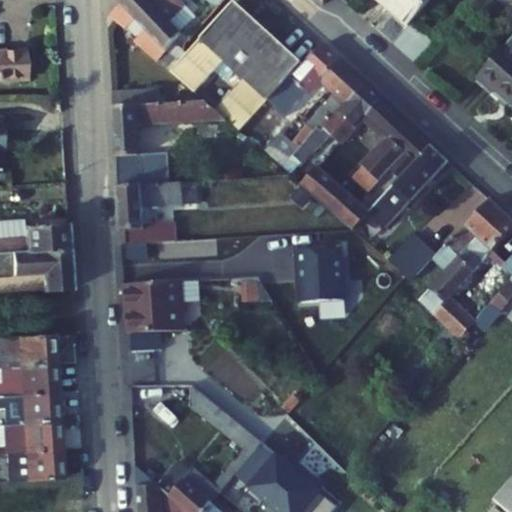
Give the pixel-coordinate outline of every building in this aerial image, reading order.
[(159,62),(174,42),(181,34),(169,22),(148,0),(117,0),(122,4),(111,16),(126,29),(135,19),(146,31),(136,42),(159,62)] [(148,0),(169,22),(187,6),(181,0),(148,0)] [(377,0),(408,27),(431,0),(377,0)] [(302,65),(233,3),(187,54),(171,71),(207,102),(228,121),(241,132),(269,101),(280,89),(302,65)] [(511,38),(477,78),(493,92),(496,90),(511,103),(511,38)] [(174,42),(159,62),(171,71),(187,54),(183,50),(174,42)] [(323,77),(322,77),(338,60),(321,45),(302,65),(280,89),(291,99),(297,104),(308,92),(309,93),(323,77)] [(0,80),(29,79),(27,49),(0,51),(0,80)] [(292,144),(282,134),(265,153),(282,167),(293,156),(300,149),(303,145),(319,127),(323,131),(350,101),(350,102),(365,85),(338,60),(322,77),(323,77),(333,86),(340,93),(292,144)] [(372,122),(387,105),(365,85),(350,102),(350,101),(323,131),(319,127),(303,145),(300,149),(293,156),(302,165),(331,134),(340,143),(341,143),(356,127),(360,131),(370,120),(372,122)] [(281,110),(291,99),(280,89),(269,101),(281,110)] [(112,93),(113,107),(148,105),(147,90),(112,93)] [(160,90),(147,90),(148,105),(161,105),(160,90)] [(148,105),(113,107),(118,187),(171,184),(170,154),(139,155),(138,126),(228,121),(207,102),(161,105),(148,105)] [(400,116),(387,105),(372,122),(385,133),(400,116)] [(511,106),(490,132),(511,152),(511,151),(511,106)] [(355,177),(371,192),(393,169),(402,178),(432,145),(420,135),(400,116),(385,133),(360,161),(365,166),(355,177)] [(369,213),(387,229),(450,162),(432,145),(402,178),(372,210),(369,213)] [(369,213),(372,210),(320,165),(320,166),(303,185),(343,220),(354,229),(369,213)] [(198,205),(197,183),(171,184),(118,187),(122,232),(127,232),(127,245),(175,241),(175,225),(145,227),(143,207),(198,205)] [(290,198),(302,209),(312,197),(300,187),(290,198)] [(446,245),(475,272),(489,257),(495,251),(511,232),(511,218),(492,200),(446,245)] [(0,254),(70,249),(68,224),(25,227),(25,220),(2,222),(3,239),(0,239),(0,254)] [(412,282),(436,255),(413,234),(389,262),(406,278),(412,282)] [(475,272),(446,245),(436,255),(412,282),(406,278),(402,283),(417,297),(426,286),(430,289),(420,300),(449,327),(461,339),(475,322),(451,298),(475,272)] [(0,277),(42,275),(44,293),(72,291),(70,249),(0,254),(0,277)] [(507,264),(508,263),(501,257),(495,251),(489,257),(502,269),(504,267),(507,264)] [(511,281),(491,304),(500,312),(511,298),(511,258),(508,263),(507,264),(504,267),(511,274),(511,281)] [(182,282),(125,285),(128,334),(184,332),(183,304),(200,302),(198,281),(182,282)] [(244,283),(245,303),(260,303),(259,283),(244,283)] [(259,283),(260,303),(273,302),(261,283),(259,283)] [(451,351),(461,339),(449,327),(438,339),(451,351)] [(132,335),(133,353),(162,351),(161,334),(132,335)] [(0,368),(57,365),(55,335),(0,338),(0,344),(0,352),(0,351),(0,368)] [(0,396),(59,393),(57,365),(0,368),(0,396)] [(170,496),(187,511),(204,511),(211,503),(262,443),(193,387),(191,386),(191,407),(244,451),(214,486),(193,469),(170,496)] [(61,422),(59,393),(0,396),(0,409),(5,409),(6,425),(61,422)] [(289,413),(301,400),(294,394),(286,403),(288,405),(284,409),(289,413)] [(0,453),(8,453),(62,450),(61,422),(6,425),(0,425),(0,453)] [(10,482),(64,478),(62,450),(8,453),(10,482)] [(507,511),(511,511),(511,477),(493,500),(507,511)] [(137,487),(138,511),(187,511),(170,496),(161,488),(137,487)] [(222,511),(211,503),(204,511),(222,511)]
